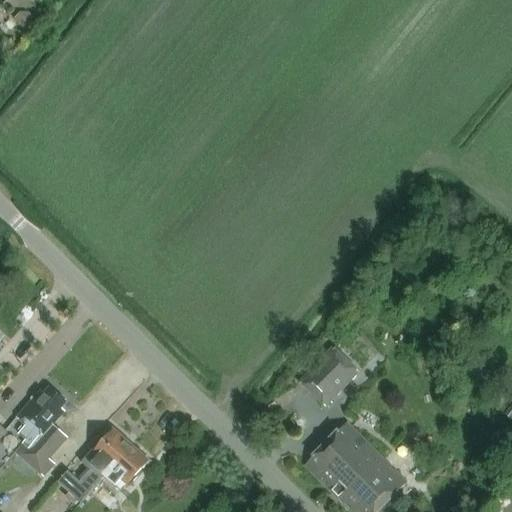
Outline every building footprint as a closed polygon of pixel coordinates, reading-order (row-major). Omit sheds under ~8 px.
[(19,14),(13,20),(24,31),(34,20),(28,14),(19,14)] [(327,409),(359,375),(332,350),(300,384),(327,409)] [(27,441),(16,453),(44,477),(54,465),(49,461),(66,438),(53,427),(65,413),(61,410),(66,405),(49,390),(44,395),(41,392),(36,397),(35,396),(31,401),(32,402),(17,419),(26,428),(20,435),(27,441)] [(347,425),(305,467),(350,511),(377,511),(406,484),(347,425)] [(58,484),(79,505),(131,447),(113,432),(99,445),(82,464),(90,472),(80,483),(69,472),(58,484)] [(149,464),(131,447),(79,505),(80,506),(105,480),(115,490),(122,482),(126,486),(149,464)] [(511,511),(511,478),(489,505),(496,511),(511,511)]
